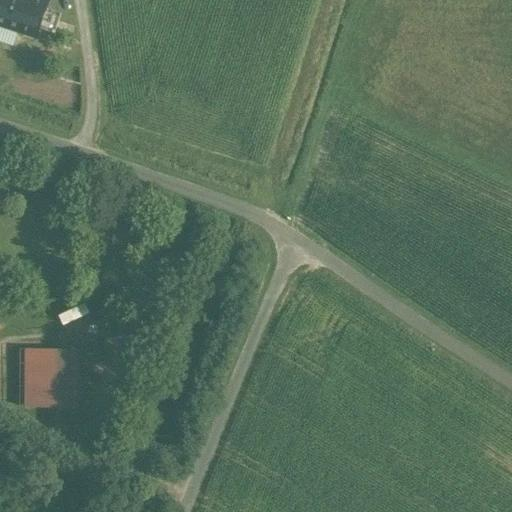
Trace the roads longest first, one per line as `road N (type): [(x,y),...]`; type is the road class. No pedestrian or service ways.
road 1 (unclassified): [(0,124),(206,194),(291,241)]
road 2 (unclassified): [(291,241),(187,511)]
road 3 (unclassified): [(511,381),(291,241)]
